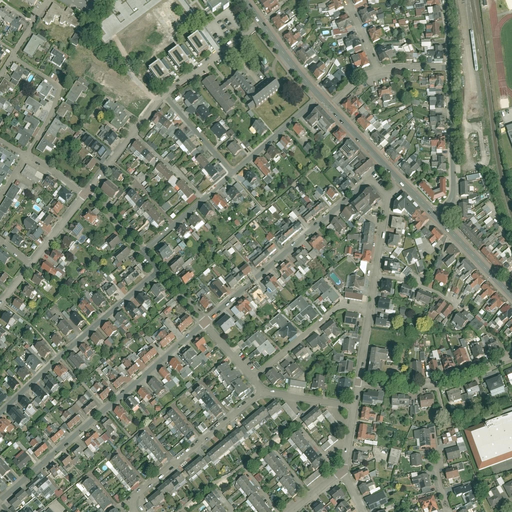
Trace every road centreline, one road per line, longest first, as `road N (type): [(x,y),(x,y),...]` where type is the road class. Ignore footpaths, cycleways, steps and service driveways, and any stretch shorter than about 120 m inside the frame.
road 1 (residential): [(205,322),(0,501)]
road 2 (residential): [(386,193),(373,180),(359,186),(205,322)]
road 3 (residential): [(0,413),(159,270)]
road 4 (residential): [(511,356),(437,384),(358,384)]
road 5 (residential): [(437,218),(454,194),(450,68)]
road 6 (residential): [(253,378),(337,308),(370,310)]
road 7 (residential): [(13,58),(53,80),(58,93),(26,156)]
road 8 (residential): [(202,440),(172,405),(200,381),(230,417)]
road 9 (residential): [(160,100),(260,23)]
road 10 (residential): [(147,485),(118,451),(132,439),(145,429),(174,463)]
